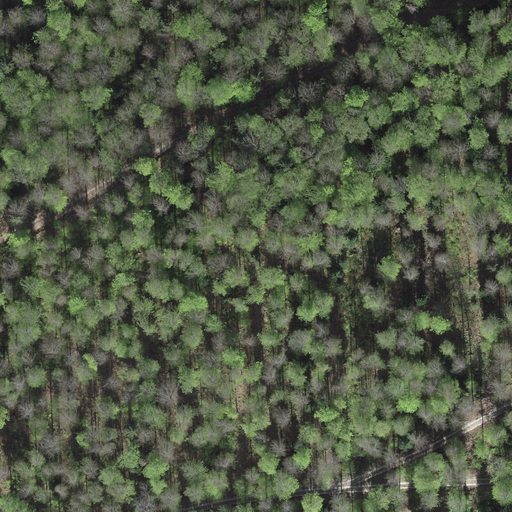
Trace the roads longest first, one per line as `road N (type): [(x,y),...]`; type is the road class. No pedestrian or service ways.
road 1 (track): [(475,0),(294,76),(0,239)]
road 2 (track): [(177,511),(329,488),(511,479)]
road 3 (track): [(329,488),(511,403)]
